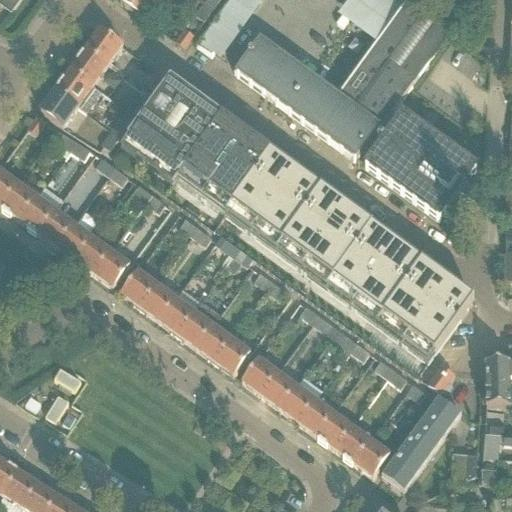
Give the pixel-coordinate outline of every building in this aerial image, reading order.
[(8,0),(0,0),(0,8),(1,10),(8,0)] [(23,0),(8,0),(1,10),(11,17),(23,0)] [(157,3),(153,0),(124,0),(120,7),(142,23),(157,3)] [(222,0),(209,0),(205,6),(215,13),(224,1),(222,0)] [(249,61),(239,74),(236,79),(354,165),(449,34),(408,5),(337,102),(260,46),(251,58),(249,56),(247,59),(249,61)] [(215,13),(205,6),(195,20),(205,27),(215,13)] [(458,40),(476,53),(485,40),(467,27),(458,40)] [(100,34),(85,55),(107,71),(122,50),(100,34)] [(176,47),(185,54),(194,40),(186,34),(176,47)] [(451,39),(438,58),(463,77),(470,82),(474,77),(484,63),(474,56),(463,48),(451,39)] [(85,55),(69,76),(91,92),(107,71),(85,55)] [(156,74),(156,75),(146,88),(155,94),(165,81),(156,74)] [(56,93),(54,96),(76,112),(83,118),(98,97),(91,92),(69,76),(63,85),(62,84),(55,92),(56,93)] [(127,144),(179,182),(221,123),(170,85),(127,144)] [(478,112),(490,94),(476,85),(470,94),(467,92),(461,101),(478,112)] [(76,112),(54,96),(39,116),(61,132),(76,112)] [(134,102),(124,116),(133,123),(143,109),(134,102)] [(124,116),(115,128),(124,135),(133,123),(124,116)] [(402,120),(365,171),(439,225),(444,217),(454,225),(455,223),(475,196),(465,189),(465,188),(476,173),(463,164),(402,120)] [(37,121),(28,135),(36,141),(45,127),(37,121)] [(179,182),(176,185),(225,220),(270,158),(221,123),(179,182)] [(101,149),(110,156),(119,143),(110,137),(101,149)] [(62,139),(56,149),(70,157),(76,147),(62,139)] [(76,147),(70,157),(84,166),(90,155),(76,147)] [(270,158),(225,220),(428,368),(431,364),(460,322),(473,305),(456,293),(270,158)] [(102,163),(95,172),(108,182),(115,173),(102,163)] [(115,173),(108,182),(121,192),(128,183),(115,173)] [(0,211),(2,213),(19,189),(0,175),(0,211)] [(12,220),(20,226),(37,203),(19,189),(2,213),(3,214),(2,215),(11,221),(12,220)] [(146,208),(152,201),(138,191),(123,212),(136,222),(146,208)] [(152,201),(146,208),(159,218),(165,210),(152,201)] [(37,203),(20,226),(29,233),(28,234),(36,239),(37,238),(39,240),(56,217),(37,203)] [(39,240),(58,254),(75,230),(56,217),(39,240)] [(185,224),(179,234),(192,243),(193,242),(198,234),(185,224)] [(58,254),(76,267),(93,244),(75,230),(58,254)] [(193,242),(192,243),(204,252),(210,244),(211,243),(198,234),(193,242)] [(76,267),(95,281),(112,258),(93,244),(76,267)] [(226,246),(220,254),(234,264),(240,256),(226,246)] [(210,253),(201,266),(207,271),(217,258),(210,253)] [(234,264),(227,273),(234,278),(240,269),(246,273),(252,265),(240,256),(234,264)] [(112,258),(95,281),(114,294),(131,271),(112,258)] [(121,300),(141,314),(158,290),(139,276),(121,300)] [(259,278),(253,287),(266,297),(273,288),(259,278)] [(273,288),(266,297),(278,306),(285,297),(273,288)] [(141,314),(160,328),(177,304),(158,290),(141,314)] [(160,328),(178,341),(195,317),(177,304),(160,328)] [(195,317),(178,341),(197,355),(214,331),(221,322),(202,309),(195,317)] [(306,312),(299,321),(313,331),(314,330),(319,322),(306,312)] [(314,330),(313,331),(326,340),(327,339),(333,332),(319,322),(314,330)] [(197,355),(215,368),(232,344),(214,331),(197,355)] [(349,343),(338,358),(345,363),(350,357),(356,349),(349,343)] [(232,344),(215,368),(234,382),(252,358),(232,344)] [(356,349),(350,357),(362,367),(369,358),(356,349)] [(242,388),(261,402),(278,379),(258,365),(241,388),(242,388)] [(380,366),(374,375),(375,375),(387,384),(393,376),(381,366),(380,366)] [(509,369),(486,370),(487,413),(507,414),(511,414),(511,388),(510,388),(509,369)] [(454,381),(441,371),(427,391),(440,401),(454,381)] [(393,376),(387,384),(400,394),(406,385),(393,376)] [(261,402),(280,416),(296,393),(278,379),(261,402)] [(412,390),(406,398),(418,408),(425,399),(412,390)] [(280,416),(298,429),(315,406),(296,393),(280,416)] [(381,482),(404,499),(460,421),(437,404),(381,482)] [(298,429),(317,443),(334,420),(315,406),(298,429)] [(487,414),(486,428),(489,428),(502,429),(503,416),(487,414)] [(327,450),(335,456),(352,433),(334,420),(317,443),(318,443),(317,444),(326,451),(327,450)] [(486,428),(485,439),(489,440),(503,440),(504,429),(502,429),(489,428),(486,428)] [(352,468),(354,469),(370,446),(352,433),(335,456),(343,462),(342,463),(351,469),(352,468)] [(511,438),(504,438),(503,450),(511,450),(511,438)] [(370,446),(354,469),(371,482),(371,483),(372,483),(389,460),(370,446)] [(450,493),(449,494),(475,481),(476,460),(452,458),(450,493)] [(0,499),(4,502),(19,478),(16,476),(17,475),(9,470),(8,471),(0,466),(0,499)] [(482,474),(481,488),(494,489),(495,475),(482,474)] [(4,502),(19,511),(23,511),(38,490),(19,478),(4,502)] [(23,511),(51,511),(57,502),(38,490),(23,511)] [(51,511),(72,511),(57,502),(51,511)] [(492,502),(491,511),(504,511),(505,503),(492,502)]
